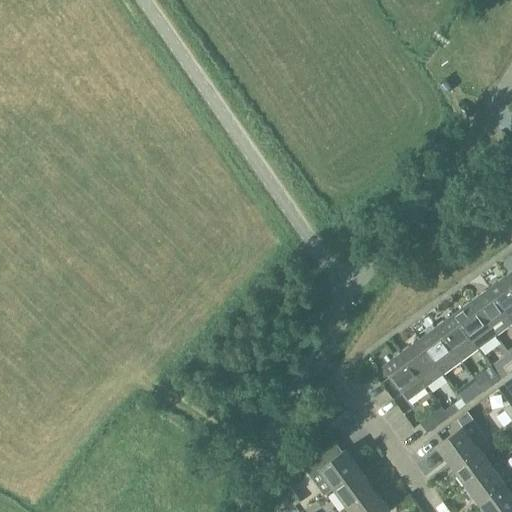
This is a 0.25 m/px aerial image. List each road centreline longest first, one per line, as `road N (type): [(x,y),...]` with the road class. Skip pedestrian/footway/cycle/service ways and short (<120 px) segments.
road 1 (unclassified): [(349,296),(143,0)]
road 2 (unclassified): [(349,296),(511,74)]
road 3 (unclassified): [(313,351),(245,511)]
road 4 (residential): [(442,511),(359,400)]
